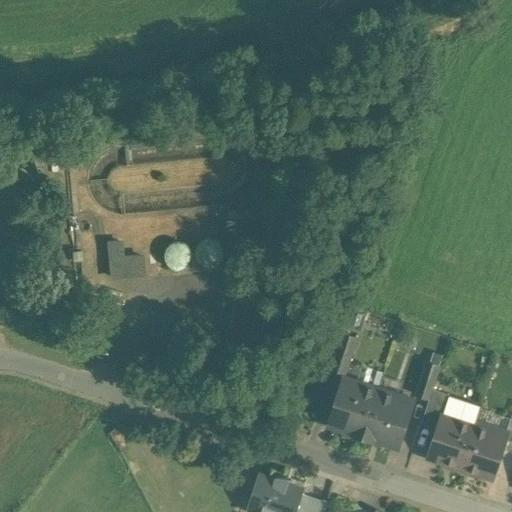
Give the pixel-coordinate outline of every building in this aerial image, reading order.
[(122,258),(120,242),(108,243),(111,277),(143,274),(141,256),(122,258)] [(343,333),(332,367),(346,372),(357,338),(343,333)] [(427,360),(415,394),(429,399),(433,388),(440,364),(427,360)] [(379,387),(344,376),(339,391),(338,391),(332,409),(333,410),(328,424),(352,431),(352,433),(363,436),(379,387)] [(414,399),(379,387),(363,436),(374,440),(375,439),(399,446),(414,399)] [(429,399),(422,422),(438,427),(443,412),(444,412),(450,393),(433,388),(429,399)] [(444,412),(443,412),(438,427),(429,456),(452,463),(452,466),(460,468),(475,423),(444,412)] [(511,415),(506,433),(507,433),(503,448),(511,450),(511,415)] [(506,433),(475,423),(460,468),(469,471),(469,469),(493,477),(503,448),(507,433),(506,433)] [(277,479),(260,474),(250,506),(264,511),(263,511),(296,511),(303,492),(304,488),(287,482),(289,477),(278,476),(277,479)] [(324,511),(328,501),(303,492),(296,511),(324,511)]
